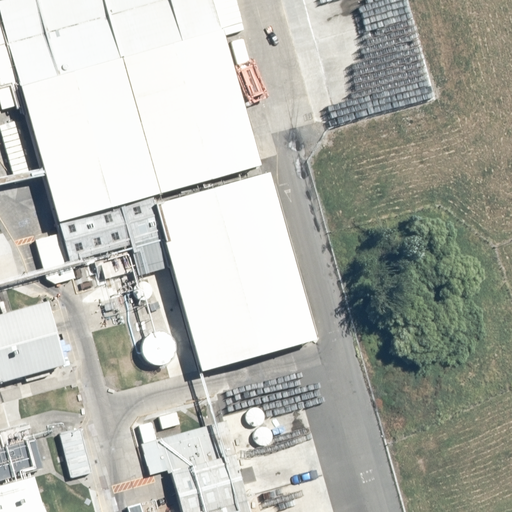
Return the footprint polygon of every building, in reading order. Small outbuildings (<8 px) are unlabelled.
[(0,0),(0,71),(48,239),(146,212),(86,0),(0,0)] [(86,0),(146,212),(246,183),(194,0),(86,0)] [(255,194),(145,225),(191,390),(302,359),(255,194)] [(0,397),(50,383),(31,318),(0,327),(0,397)] [(91,474),(80,428),(58,433),(68,479),(91,474)] [(224,511),(203,435),(145,452),(161,511),(224,511)] [(20,511),(14,492),(0,495),(0,511),(20,511)]
